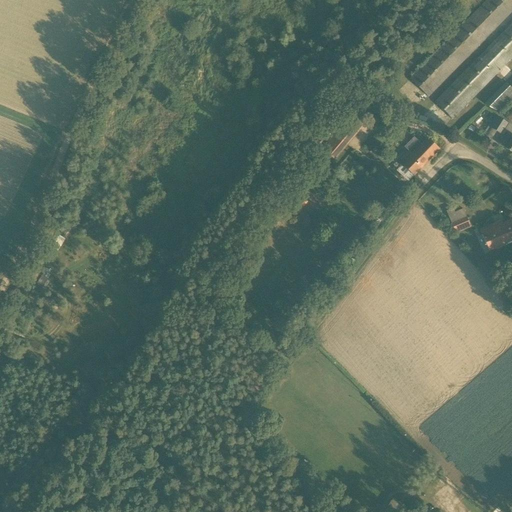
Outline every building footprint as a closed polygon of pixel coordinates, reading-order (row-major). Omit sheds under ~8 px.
[(511,0),(486,0),(410,78),(418,87),(423,81),(430,88),(467,50),(471,54),(511,11),(511,0)] [(453,119),(511,58),(511,21),(435,101),(453,119)] [(511,75),(488,104),(499,114),(509,103),(511,106),(511,75)] [(363,126),(351,116),(331,140),(330,138),(323,146),(324,147),(322,150),(334,160),(363,126)] [(501,134),(509,123),(498,117),(491,128),(501,134)] [(511,135),(506,132),(504,136),(501,140),(506,143),(503,148),(511,152),(511,135)] [(416,144),(400,162),(414,175),(439,149),(428,139),(420,148),(416,144)] [(296,218),(307,202),(301,197),(289,213),(296,218)] [(470,226),(467,217),(463,209),(455,213),(453,209),(447,212),(455,232),(470,226)] [(480,230),(490,252),(511,241),(511,220),(503,224),(501,221),(480,230)] [(37,298),(48,278),(39,273),(28,294),(37,298)] [(399,511),(403,505),(391,498),(383,511),(399,511)]
